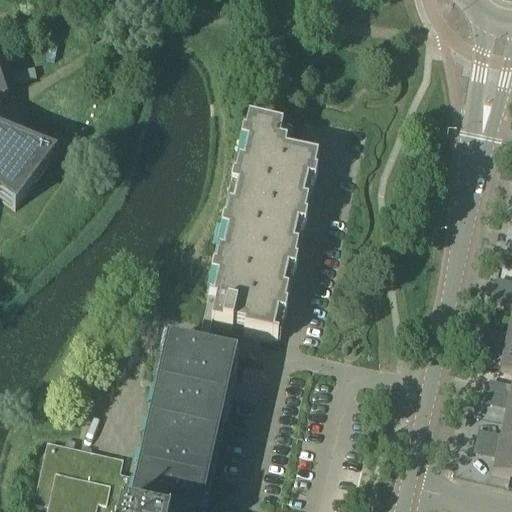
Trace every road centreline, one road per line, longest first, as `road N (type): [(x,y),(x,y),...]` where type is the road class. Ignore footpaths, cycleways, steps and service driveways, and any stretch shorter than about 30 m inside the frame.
road 1 (residential): [(108,443),(136,334),(277,361)]
road 2 (residential): [(484,17),(458,248)]
road 3 (residential): [(277,361),(331,139)]
road 4 (residential): [(458,248),(511,59)]
road 5 (residential): [(277,361),(241,511)]
road 6 (residential): [(428,396),(458,248)]
road 7 (residential): [(320,511),(351,378)]
